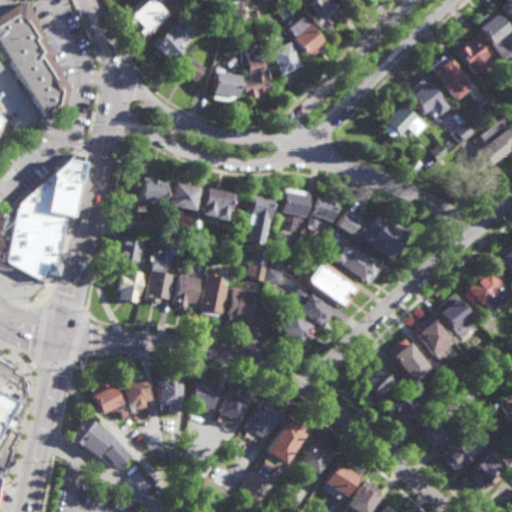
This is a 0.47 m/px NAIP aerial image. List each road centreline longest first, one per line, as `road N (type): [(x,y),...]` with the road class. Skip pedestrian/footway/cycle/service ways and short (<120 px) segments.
road 1 (tertiary): [(60,345),(181,345),(264,368),(328,405),(449,511)]
road 2 (residential): [(110,111),(203,159),(276,163),(305,149),(458,0)]
road 3 (residential): [(417,0),(290,126),(268,136),(222,137),(190,126),(115,68)]
road 4 (primary): [(88,0),(114,82),(60,345)]
road 5 (residential): [(511,206),(385,307),(307,392)]
road 6 (residential): [(469,236),(419,196),(305,149),(290,126)]
road 7 (primary): [(60,345),(23,511)]
